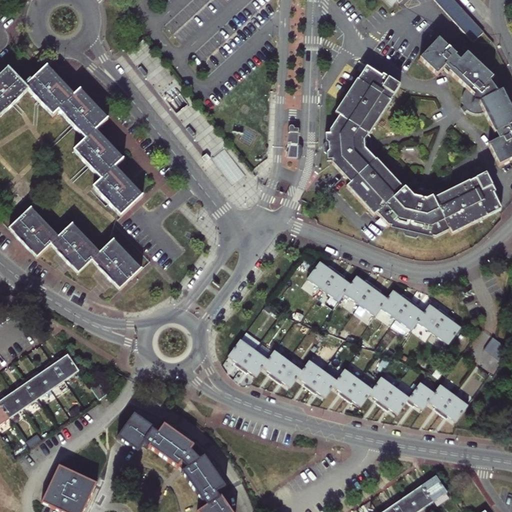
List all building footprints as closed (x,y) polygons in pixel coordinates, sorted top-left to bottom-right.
[(398,0),(400,2),(401,0),(380,0),(389,8),(398,0)] [(482,34),(450,0),(431,0),(471,44),(482,34)] [(436,76),(443,68),(446,66),(451,71),(448,73),(464,89),(478,102),(484,115),(494,134),(497,133),(499,139),(497,140),(497,141),(488,146),(498,167),(511,160),(511,133),(511,134),(508,128),(511,126),(511,112),(502,91),(497,93),(489,82),(492,79),(467,54),(459,62),(455,58),(456,57),(438,40),(419,60),(436,76)] [(58,112),(73,97),(46,68),(32,81),(25,88),(28,92),(52,117),(58,112)] [(376,90),(391,100),(399,88),(388,80),(386,82),(366,68),(357,81),(375,92),(376,90)] [(0,118),(28,92),(25,88),(22,85),(8,70),(0,77),(0,118)] [(25,88),(32,81),(29,79),(22,85),(25,88)] [(392,100),(391,100),(376,90),(375,92),(357,81),(356,80),(334,113),(339,117),(367,136),(381,116),(392,100)] [(482,115),(484,115),(478,102),(464,89),(463,92),(463,95),(463,99),(464,101),(465,105),(460,109),(463,113),(468,110),(472,112),(473,113),(476,114),(479,115),(482,115)] [(58,112),(85,141),(95,132),(101,126),(107,120),(80,91),(73,97),(58,112)] [(358,140),(366,137),(367,136),(339,117),(330,131),(334,133),(339,145),(345,144),(345,141),(346,138),(348,136),(350,135),(352,135),(354,136),(356,137),(358,140)] [(115,168),(122,161),(95,132),(85,141),(74,153),(101,181),(115,168)] [(288,132),(287,146),(285,152),(289,152),(288,154),(288,158),(297,159),(298,147),(299,132),(298,132),(298,133),(288,133),(288,132)] [(362,142),(366,137),(358,140),(356,137),(354,136),(352,135),(350,135),(348,136),(346,138),(345,141),(345,144),(339,145),(342,151),(346,150),(346,154),(349,157),(351,158),(354,158),(357,155),(358,153),(368,154),(365,151),(362,142)] [(346,150),(342,151),(343,151),(336,169),(350,184),(361,173),(359,171),(372,159),(368,154),(358,153),(357,155),(354,158),(351,158),(349,157),(346,154),(346,150)] [(206,155),(201,158),(204,163),(207,161),(209,160),(206,155)] [(374,161),(372,159),(359,171),(361,173),(350,184),(345,188),(373,217),(375,215),(402,190),(375,160),(374,161)] [(93,189),(121,218),(142,198),(115,168),(101,181),(93,189)] [(485,175),(469,183),(486,218),(500,211),(485,175)] [(29,201),(29,180),(7,180),(6,201),(29,201)] [(469,183),(433,200),(429,201),(438,220),(442,218),(449,231),(451,236),(486,218),(469,183)] [(429,201),(411,193),(410,195),(402,190),(375,215),(389,227),(389,230),(402,233),(404,236),(414,239),(418,237),(431,240),(432,238),(434,239),(449,231),(442,218),(438,220),(429,201)] [(429,201),(433,200),(432,198),(428,199),(425,193),(415,190),(411,193),(429,201)] [(37,260),(38,258),(50,247),(58,239),(31,210),(9,230),(37,260)] [(50,247),(69,266),(78,276),(91,263),(100,255),(72,226),(58,239),(50,247)] [(100,255),(91,263),(101,273),(118,292),(141,272),(113,242),(100,255)] [(318,263),(312,271),(306,280),(321,292),(335,272),(331,269),(329,271),(318,263)] [(343,295),(349,286),(340,279),(341,276),(335,272),(321,292),(337,303),(343,295)] [(355,278),(349,286),(343,295),(358,306),(372,286),(367,283),(365,285),(355,278)] [(378,291),(372,286),(358,306),(374,317),(379,309),(386,300),(376,293),(378,291)] [(392,292),(386,300),(379,309),(395,320),(409,301),(404,298),(402,300),(392,292)] [(415,305),(409,301),(395,320),(410,332),(416,323),(422,315),(413,308),(415,305)] [(432,334),(445,315),(440,311),(438,314),(428,307),(422,315),(416,323),(432,334)] [(451,320),(445,315),(432,334),(447,345),(459,329),(449,322),(451,320)] [(485,350),(490,354),(498,342),(495,340),(493,338),(485,350)] [(239,370),(253,351),(239,341),(227,357),(237,364),(235,367),(239,370)] [(504,346),(498,342),(490,354),(495,358),(504,346)] [(510,351),(504,346),(495,358),(501,362),(510,351)] [(262,357),(264,354),(256,347),(253,351),(262,357)] [(277,347),(273,352),(287,362),(291,357),(277,347)] [(262,357),(253,351),(239,370),(244,374),(246,371),(255,377),(261,368),(269,357),(264,354),(262,357)] [(287,362),(273,352),(269,357),(261,368),(271,375),(270,378),(274,381),(287,362)] [(63,382),(78,373),(66,356),(56,363),(55,360),(50,363),(63,382)] [(287,362),(274,381),(278,384),(280,381),(289,388),(296,378),(300,372),(287,362)] [(300,372),(296,378),(306,385),(304,388),(308,391),(322,372),(308,362),(300,372)] [(49,392),(63,382),(50,363),(46,365),(48,368),(38,375),(49,392)] [(335,382),(332,387),(341,394),(339,397),(344,400),(357,381),(344,371),(335,382)] [(335,382),(322,372),(308,391),(312,394),(315,392),(324,398),(332,387),(335,382)] [(36,401),(49,392),(38,375),(29,382),(27,379),(23,381),(36,401)] [(371,391),(368,395),(378,402),(376,405),(380,408),(394,389),(380,379),(371,391)] [(36,401),(23,381),(18,385),(20,388),(11,394),(22,411),(36,401)] [(371,391),(357,381),(344,400),(349,403),(351,401),(359,407),(368,395),(371,391)] [(412,394),(427,404),(428,403),(435,394),(420,383),(412,394)] [(440,386),(435,394),(428,403),(437,409),(436,411),(441,414),(454,396),(440,386)] [(408,399),(394,389),(380,408),(384,411),(386,409),(396,416),(406,403),(408,399)] [(0,407),(8,420),(22,411),(11,394),(1,401),(0,399),(0,407)] [(423,411),(427,404),(412,394),(408,399),(406,403),(411,407),(413,404),(423,411)] [(468,407),(454,396),(441,414),(445,417),(447,416),(456,423),(468,407)] [(0,425),(8,420),(0,407),(0,425)] [(133,416),(117,439),(137,453),(142,444),(182,473),(205,508),(199,511),(229,511),(220,498),(218,499),(215,493),(223,487),(203,458),(198,461),(189,451),(192,447),(163,426),(157,435),(133,416)] [(81,511),(95,485),(79,477),(59,467),(41,503),(58,511),(81,511)] [(422,482),(419,485),(432,505),(446,495),(434,478),(424,485),(422,482)] [(406,496),(417,511),(421,511),(432,505),(419,485),(414,488),(415,490),(406,496)] [(391,504),(396,511),(417,511),(406,496),(396,503),(395,501),(391,504)]
